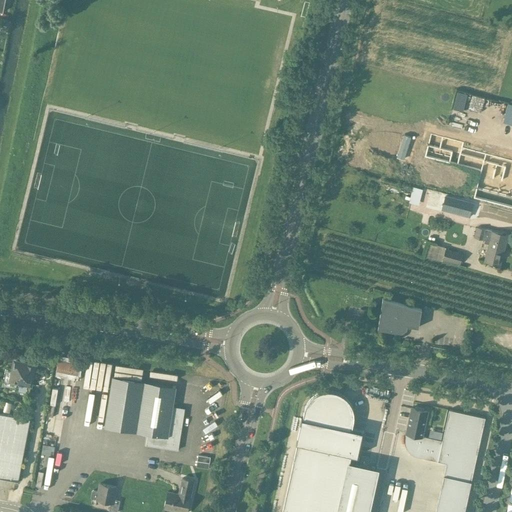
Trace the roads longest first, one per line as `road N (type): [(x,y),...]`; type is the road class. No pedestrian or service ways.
road 1 (secondary): [(286,251),(345,0)]
road 2 (tertiary): [(167,333),(0,305)]
road 3 (unclassified): [(401,370),(372,511)]
